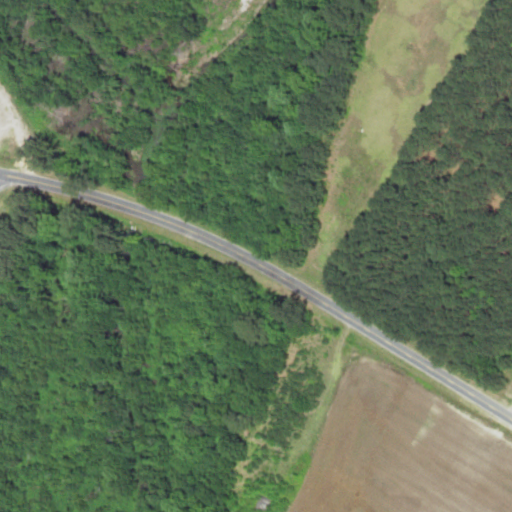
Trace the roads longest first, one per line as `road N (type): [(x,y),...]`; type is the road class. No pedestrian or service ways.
road 1 (residential): [(309,297),(126,203),(0,184)]
road 2 (residential): [(511,420),(309,297)]
